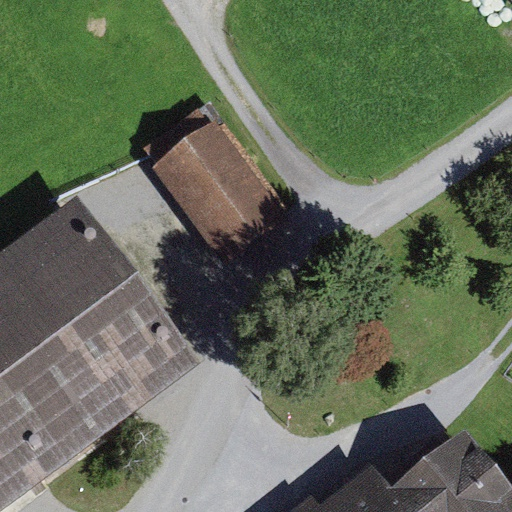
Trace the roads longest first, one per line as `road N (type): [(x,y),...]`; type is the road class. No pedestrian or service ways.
road 1 (track): [(511,123),(333,236),(276,284),(160,511)]
road 2 (track): [(169,497),(282,479),(349,458),(423,419),(511,337)]
road 3 (track): [(333,236),(182,0)]
